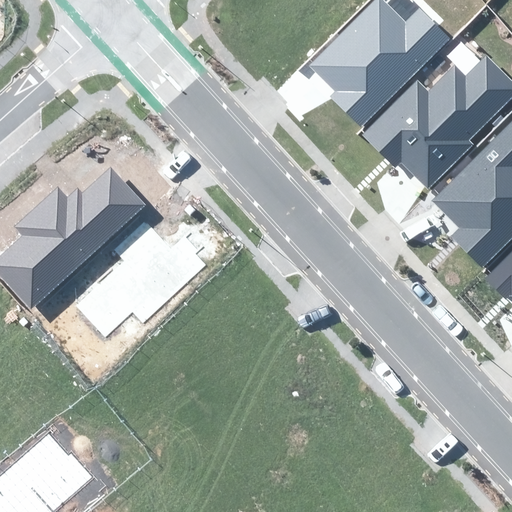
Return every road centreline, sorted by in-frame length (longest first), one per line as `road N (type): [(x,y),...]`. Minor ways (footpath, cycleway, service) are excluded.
road 1 (residential): [(117,23),(511,451)]
road 2 (residential): [(0,126),(117,23)]
